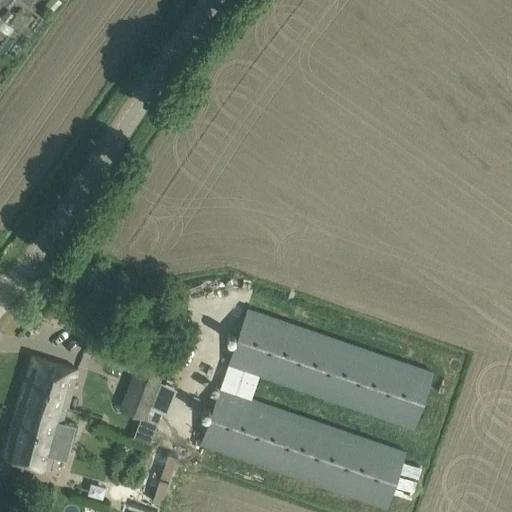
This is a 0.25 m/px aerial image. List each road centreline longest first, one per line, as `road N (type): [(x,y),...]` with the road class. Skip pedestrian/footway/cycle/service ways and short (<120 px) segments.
road 1 (tertiary): [(0,296),(213,0)]
road 2 (unknown): [(39,250),(228,328)]
